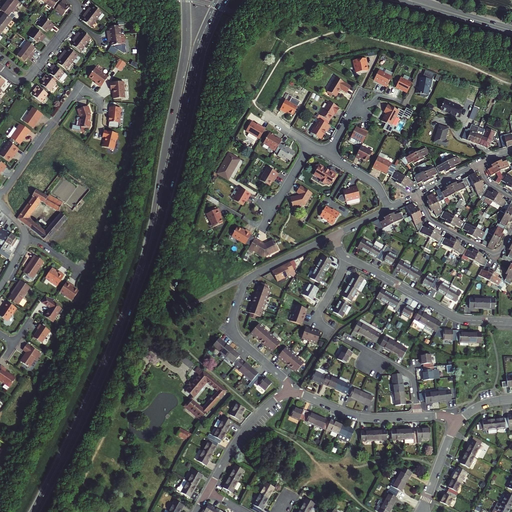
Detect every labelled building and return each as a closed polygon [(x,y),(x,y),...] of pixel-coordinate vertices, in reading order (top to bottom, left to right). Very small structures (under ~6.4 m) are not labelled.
[(19,2),(15,0),(8,0),(6,3),(15,11),(18,7),(17,6),(19,3),(19,2)] [(48,0),(46,3),(53,9),(60,0),(59,0),(48,0)] [(63,0),(62,0),(55,10),(63,16),(70,8),(67,5),(67,4),(66,3),(67,3),(63,0)] [(6,3),(0,10),(2,12),(8,16),(11,13),(13,14),(15,11),(6,3)] [(89,10),(89,9),(86,12),(97,20),(103,13),(94,6),(91,9),(90,9),(89,10)] [(2,12),(0,15),(2,17),(0,19),(0,21),(7,26),(12,20),(8,16),(2,12)] [(84,17),(85,18),(82,21),(91,28),(97,20),(86,12),(84,15),(84,16),(84,17)] [(47,20),(44,17),(37,25),(46,32),(48,29),(49,30),(51,28),(52,29),(55,26),(47,20)] [(109,37),(123,35),(122,26),(111,28),(111,31),(110,31),(110,33),(109,33),(109,37)] [(35,28),(29,36),(37,43),(39,40),(41,41),(42,39),(43,40),(46,36),(35,28)] [(78,35),(77,34),(75,37),(86,45),(91,38),(82,31),(80,34),(79,34),(78,35)] [(127,43),(124,44),(123,35),(109,37),(110,41),(111,40),(111,42),(113,41),(113,45),(116,45),(116,47),(127,55),(129,53),(127,43)] [(73,42),(74,43),(72,45),(81,52),(86,45),(75,37),(73,40),(74,41),(73,42)] [(25,40),(19,47),(22,49),(32,57),(35,54),(32,52),(35,48),(25,40)] [(32,57),(22,49),(16,56),(24,62),(27,58),(30,60),(32,57)] [(64,53),(63,52),(61,54),(72,63),(78,56),(69,49),(66,52),(65,51),(64,53)] [(58,61),(59,61),(57,64),(66,70),(72,63),(61,54),(58,58),(59,59),(58,61)] [(365,58),(352,60),(354,68),(355,73),(367,70),(366,65),(365,65),(365,62),(366,62),(365,58)] [(51,70),(52,71),(49,74),(58,81),(60,79),(62,81),(67,75),(64,73),(53,64),(51,68),(52,69),(51,70)] [(95,83),(101,87),(108,77),(101,72),(102,71),(96,67),(89,77),(96,82),(95,83)] [(382,85),(385,87),(391,77),(378,70),(373,80),(382,85)] [(44,79),(42,81),(43,82),(41,85),(50,92),(56,83),(45,74),(43,78),(44,79)] [(412,84),(401,78),(396,88),(407,94),(412,84)] [(327,93),(336,99),(340,91),(347,95),(350,89),(336,79),(327,93)] [(430,88),(432,81),(421,79),(419,89),(417,88),(416,94),(419,95),(418,97),(425,98),(425,96),(426,96),(428,88),(430,88)] [(109,83),(110,90),(112,89),(112,90),(113,92),(112,92),(113,98),(124,97),(122,81),(109,83)] [(35,89),(33,92),(35,93),(32,96),(41,103),(48,94),(37,85),(34,88),(35,89)] [(280,109),(283,110),(284,109),(293,114),(298,105),(285,99),(280,109)] [(440,101),(437,110),(457,116),(460,107),(440,101)] [(335,115),(339,109),(328,102),(319,116),(328,122),(333,114),(335,115)] [(387,123),(387,122),(391,124),(399,110),(387,104),(383,111),(387,113),(385,116),(383,117),(381,121),(387,123)] [(91,114),(88,106),(78,109),(80,115),(82,116),(81,119),(79,121),(78,126),(81,127),(80,131),(85,132),(86,128),(90,128),(91,122),(89,122),(89,119),(90,120),(91,116),(90,114),(91,114)] [(475,106),(470,118),(475,120),(480,108),(475,106)] [(121,108),(110,107),(110,111),(109,122),(119,123),(121,108)] [(43,114),(33,108),(24,121),(32,127),(36,122),(37,122),(43,114)] [(326,132),(329,126),(318,119),(310,133),(321,140),(324,135),(322,134),(324,131),(326,132)] [(259,137),(266,127),(262,125),(261,126),(252,120),(246,129),(259,137)] [(31,131),(20,124),(17,127),(18,128),(17,130),(14,128),(8,136),(11,138),(19,144),(24,138),(27,134),(28,135),(31,131)] [(440,126),(437,135),(446,138),(449,129),(440,126)] [(474,143),(479,128),(477,127),(473,126),(471,130),(468,129),(468,131),(466,130),(463,139),(474,143)] [(485,130),(479,128),(474,143),(480,146),(481,141),(482,137),(485,130)] [(483,141),(481,141),(480,146),(488,149),(489,148),(492,143),(496,132),(493,131),(493,130),(489,128),(489,130),(487,130),(484,137),(483,141)] [(362,131),(362,132),(355,129),(350,139),(361,145),(367,134),(362,131)] [(117,134),(104,130),(102,137),(105,138),(105,141),(103,141),(101,147),(113,150),(116,140),(117,140),(118,136),(117,136),(117,134)] [(275,150),(282,138),(277,135),(277,136),(274,135),(275,133),(270,130),(264,141),(270,145),(270,146),(275,150)] [(447,147),(449,142),(445,141),(446,138),(437,135),(434,143),(447,147)] [(19,149),(9,142),(0,153),(0,155),(9,162),(14,154),(15,155),(19,149)] [(288,147),(289,145),(284,142),(278,153),(285,157),(286,155),(291,158),(295,151),(288,147)] [(488,149),(492,151),(497,150),(495,144),(492,143),(489,148),(488,149)] [(367,161),(372,152),(361,145),(355,157),(358,159),(359,157),(367,161)] [(426,148),(414,153),(418,161),(420,161),(421,160),(423,159),(422,157),(429,154),(426,148)] [(229,152),(217,172),(226,177),(228,173),(230,175),(240,159),(229,152)] [(405,156),(400,159),(405,165),(413,162),(414,163),(417,162),(418,161),(414,153),(406,157),(405,156)] [(443,154),(440,156),(442,159),(441,160),(443,163),(436,167),(435,167),(438,173),(440,172),(441,172),(445,170),(446,172),(451,170),(446,162),(446,160),(443,154)] [(446,162),(451,170),(455,168),(454,166),(461,163),(458,158),(456,159),(455,158),(446,162)] [(395,167),(382,160),(376,170),(386,175),(385,176),(389,178),(390,176),(393,170),(395,167)] [(497,164),(501,172),(509,168),(506,162),(502,164),(501,161),(497,164)] [(425,163),(423,163),(420,165),(422,168),(424,173),(428,181),(433,179),(432,177),(436,175),(436,174),(437,173),(435,169),(434,170),(433,169),(428,171),(426,166),(425,163)] [(336,175),(337,173),(331,170),(330,171),(329,171),(330,170),(327,169),(325,169),(326,167),(320,164),(320,165),(317,165),(315,168),(316,170),(314,174),(322,178),(322,181),(324,183),(327,181),(331,184),(332,181),(334,178),(335,179),(337,175),(336,175)] [(501,172),(497,164),(492,166),(493,168),(489,170),(492,176),(499,173),(500,175),(496,182),(499,184),(503,176),(501,172)] [(274,178),(275,179),(279,174),(268,167),(259,179),(269,186),(272,181),(274,178)] [(397,181),(396,183),(400,186),(405,177),(393,170),(390,176),(397,181)] [(416,184),(418,188),(425,185),(424,183),(428,181),(424,173),(415,177),(413,178),(415,182),(416,184)] [(474,186),(482,182),(480,177),(477,178),(475,174),(462,180),(463,182),(466,188),(470,186),(469,183),(472,182),(474,186)] [(505,186),(510,189),(511,185),(511,178),(506,175),(503,177),(501,180),(507,184),(505,186)] [(400,186),(405,188),(406,186),(410,189),(411,188),(415,183),(405,177),(400,186)] [(456,183),(451,186),(455,194),(464,190),(467,189),(466,188),(463,182),(461,183),(457,185),(456,183)] [(479,197),(484,195),(486,190),(489,187),(486,184),(484,185),(482,182),(474,186),(479,197)] [(299,192),(298,194),(289,196),(292,206),(304,203),(311,192),(300,185),(296,190),(299,192)] [(242,204),(245,199),(247,196),(248,197),(250,193),(240,186),(232,198),(242,204)] [(358,186),(351,187),(351,188),(344,190),(346,201),(347,201),(347,204),(348,204),(354,203),(353,200),(359,198),(360,198),(358,186)] [(448,198),(455,194),(451,186),(447,188),(447,190),(441,193),(444,200),(446,203),(448,207),(451,205),(448,198)] [(439,189),(436,191),(439,197),(435,199),(433,194),(427,197),(429,201),(427,202),(429,207),(438,203),(441,202),(444,200),(441,193),(439,189)] [(59,213),(45,232),(28,219),(39,202),(57,211),(61,204),(62,205),(62,204),(63,203),(48,195),(47,197),(35,190),(31,195),(32,196),(17,219),(38,235),(46,241),(47,241),(49,241),(67,218),(59,213)] [(492,194),(486,190),(484,195),(481,200),(484,202),(485,201),(492,205),(493,202),(498,194),(494,192),(492,194)] [(502,197),(498,194),(493,202),(502,207),(504,209),(505,209),(507,203),(508,203),(505,201),(501,199),(502,197)] [(511,217),(511,202),(507,210),(505,209),(504,209),(504,210),(502,209),(501,212),(504,214),(505,214),(511,217)] [(431,212),(434,211),(437,217),(442,215),(442,214),(443,214),(442,212),(438,203),(429,207),(431,212)] [(411,216),(419,212),(417,207),(415,208),(413,204),(406,207),(411,216)] [(332,208),(331,210),(329,210),(328,208),(325,206),(322,210),(321,211),(321,212),(320,213),(321,216),(328,220),(329,222),(332,224),(339,213),(332,208)] [(220,218),(219,215),(220,215),(217,208),(209,212),(206,213),(207,215),(206,216),(207,219),(208,219),(212,227),(222,222),(220,218)] [(401,212),(399,213),(394,216),(394,214),(389,216),(393,224),(402,220),(404,219),(403,217),(403,216),(401,212)] [(405,220),(406,222),(412,219),(415,225),(419,232),(422,226),(422,225),(421,222),(422,222),(420,218),(422,217),(419,212),(411,216),(407,218),(404,219),(405,220)] [(442,215),(440,218),(446,220),(445,223),(449,225),(454,217),(445,212),(444,212),(443,212),(443,213),(443,214),(442,214),(442,215)] [(511,219),(511,217),(505,214),(500,223),(499,225),(500,225),(504,227),(505,228),(506,226),(508,222),(510,223),(511,219)] [(382,230),(393,224),(389,216),(384,218),(385,220),(380,223),(378,220),(371,224),(382,230)] [(455,226),(461,229),(464,223),(466,220),(464,218),(462,221),(454,217),(449,225),(454,227),(455,226)] [(467,234),(471,237),(475,229),(467,224),(464,223),(461,229),(468,232),(467,234)] [(475,229),(471,237),(476,239),(477,237),(483,240),(486,236),(487,233),(489,230),(487,229),(484,233),(479,231),(481,226),(478,224),(475,229)] [(493,236),(501,240),(504,235),(502,234),(505,228),(504,227),(500,225),(499,227),(498,227),(493,236)] [(251,232),(245,229),(244,230),(237,226),(231,235),(244,243),(251,232)] [(430,238),(434,230),(430,227),(428,229),(424,227),(422,226),(419,232),(421,234),(430,238)] [(0,244),(3,246),(11,235),(2,229),(0,231),(0,244)] [(434,230),(430,238),(438,243),(437,245),(435,249),(437,250),(439,246),(444,237),(438,234),(439,232),(434,230)] [(11,246),(16,238),(11,235),(3,246),(1,250),(4,252),(10,256),(11,254),(12,253),(7,249),(9,245),(11,246)] [(489,245),(488,247),(493,249),(494,247),(494,248),(497,244),(499,245),(501,240),(493,236),(492,237),(489,245)] [(273,240),(263,243),(254,237),(247,248),(251,251),(252,249),(262,255),(276,249),(273,240)] [(444,237),(439,246),(442,247),(443,245),(451,250),(456,241),(451,238),(450,241),(444,237)] [(357,248),(368,254),(373,245),(362,239),(357,248)] [(460,254),(464,248),(459,246),(461,243),(456,241),(451,250),(460,254)] [(368,254),(380,260),(385,251),(373,245),(368,254)] [(474,261),(478,253),(474,251),(473,253),(466,249),(463,256),(461,258),(464,259),(465,257),(474,261)] [(396,256),(388,252),(388,253),(385,251),(380,260),(383,262),(384,261),(391,265),(396,256)] [(483,255),(478,253),(474,261),(484,267),(485,266),(486,264),(488,261),(482,258),(483,255)] [(33,278),(44,262),(34,255),(28,265),(28,266),(24,273),(33,278)] [(322,256),(316,267),(325,272),(331,261),(322,256)] [(277,282),(290,275),(288,272),(292,270),(291,268),(295,265),(292,261),(271,272),(277,282)] [(400,261),(395,269),(407,276),(411,267),(400,261)] [(481,269),(478,275),(489,280),(493,273),(489,270),(488,272),(486,271),(490,266),(486,264),(485,266),(484,267),(481,269)] [(316,267),(310,278),(318,283),(325,272),(316,267)] [(411,267),(407,276),(417,282),(422,273),(411,267)] [(64,275),(59,272),(58,273),(56,271),(56,270),(52,268),(46,278),(50,280),(49,281),(57,286),(64,275)] [(493,273),(489,280),(499,286),(498,287),(501,289),(509,293),(505,283),(504,281),(502,277),(501,279),(497,277),(498,275),(493,273)] [(358,291),(361,293),(368,282),(355,275),(349,286),(358,291)] [(431,288),(434,289),(439,281),(435,279),(435,280),(427,276),(422,284),(430,289),(431,288)] [(30,287),(20,280),(9,298),(18,305),(30,287)] [(73,286),(67,281),(60,292),(72,300),(79,291),(72,286),(73,286)] [(450,287),(439,281),(434,289),(445,296),(450,287)] [(258,287),(256,293),(253,301),(250,308),(248,314),(250,315),(249,318),(252,319),(256,321),(257,317),(260,318),(262,312),(265,305),(267,297),(269,291),(267,290),(268,287),(261,284),(260,288),(258,287)] [(318,289),(310,284),(303,295),(312,300),(318,289)] [(358,291),(349,286),(343,297),(351,302),(358,291)] [(461,293),(450,287),(445,296),(456,302),(461,293)] [(388,304),(392,296),(382,289),(377,298),(388,304)] [(392,296),(388,304),(395,309),(395,310),(398,312),(403,304),(400,302),(400,300),(392,296)] [(53,299),(46,297),(42,303),(51,308),(45,316),(54,322),(55,320),(55,317),(58,312),(59,313),(62,308),(54,303),(51,301),(53,299)] [(482,299),(470,298),(469,308),(482,308),(482,299)] [(495,299),(482,299),(482,308),(494,309),(495,299)] [(17,308),(7,301),(3,306),(3,307),(4,307),(4,308),(2,311),(2,310),(0,310),(0,317),(2,317),(6,320),(8,320),(12,314),(13,314),(17,308)] [(351,308),(340,301),(333,312),(342,317),(344,313),(347,315),(351,308)] [(403,304),(398,312),(409,318),(414,310),(403,304)] [(307,311),(295,307),(292,315),(289,322),(301,327),(304,319),(307,311)] [(419,311),(414,319),(413,322),(417,325),(417,326),(423,330),(425,326),(430,317),(419,311)] [(430,317),(425,326),(436,332),(439,328),(441,324),(430,317)] [(371,325),(360,319),(358,322),(370,328),(371,325)] [(370,328),(358,322),(354,330),(365,337),(370,328)] [(50,331),(40,324),(37,329),(39,330),(37,333),(36,333),(33,337),(42,343),(50,331)] [(254,330),(250,335),(272,354),(280,344),(275,340),(269,335),(263,330),(258,325),(254,330)] [(382,331),(371,325),(370,328),(381,334),(382,331)] [(313,331),(305,328),(301,340),(308,343),(316,345),(320,334),(313,331)] [(370,328),(365,337),(376,343),(381,334),(370,328)] [(443,340),(456,341),(456,331),(443,330),(439,328),(436,332),(434,337),(443,337),(443,340)] [(459,343),(469,343),(469,333),(460,333),(460,331),(456,331),(456,341),(460,341),(459,343)] [(481,333),(469,333),(469,343),(481,343),(481,333)] [(396,343),(385,337),(380,345),(391,351),(396,343)] [(219,358),(223,361),(226,357),(233,350),(223,342),(219,339),(213,346),(217,349),(222,354),(219,358)] [(407,349),(396,343),(391,351),(403,358),(407,349)] [(41,354),(27,344),(23,350),(27,353),(21,362),(30,368),(36,360),(37,361),(41,354)] [(343,348),(337,359),(346,364),(352,353),(343,348)] [(297,359),(285,349),(277,358),(282,362),(289,368),(295,374),(303,364),(297,359)] [(239,356),(233,350),(226,357),(233,363),(232,365),(235,367),(241,359),(238,357),(239,356)] [(423,364),(424,367),(433,366),(433,363),(431,363),(430,354),(421,355),(421,364),(423,364)] [(251,368),(241,359),(235,367),(245,375),(251,368)] [(194,371),(199,375),(202,371),(202,369),(197,365),(195,368),(196,369),(194,371)] [(6,369),(1,366),(0,366),(0,380),(10,387),(16,378),(5,371),(6,369)] [(422,371),(423,381),(436,379),(437,379),(436,370),(434,370),(433,366),(424,367),(424,371),(422,371)] [(261,376),(251,368),(245,375),(254,383),(261,376)] [(320,382),(323,384),(327,375),(324,373),(324,372),(317,369),(315,372),(311,380),(319,384),(320,382)] [(192,397),(193,398),(206,382),(218,392),(223,395),(226,391),(202,371),(199,375),(186,391),(192,397)] [(323,384),(335,389),(339,380),(327,375),(323,384)] [(264,378),(261,376),(254,383),(258,386),(259,385),(265,391),(272,383),(265,377),(264,378)] [(392,381),(394,393),(404,392),(402,379),(392,381)] [(351,385),(339,380),(335,389),(347,394),(351,385)] [(357,401),(361,392),(353,388),(354,387),(351,385),(347,394),(350,396),(349,397),(357,401)] [(438,392),(439,401),(451,400),(450,390),(438,392)] [(373,397),(361,392),(357,401),(369,406),(373,397)] [(405,405),(404,392),(394,393),(395,406),(405,405)] [(426,403),(439,401),(438,392),(425,393),(426,403)] [(191,401),(187,406),(202,418),(220,398),(216,395),(203,409),(191,401)] [(245,409),(236,404),(230,415),(239,420),(245,409)] [(299,419),(303,421),(307,411),(303,410),(303,411),(294,408),(290,417),(299,420),(299,419)] [(319,416),(307,411),(303,421),(314,426),(319,416)] [(330,421),(319,416),(314,426),(326,431),(330,421)] [(217,429),(226,434),(232,422),(223,417),(217,429)] [(509,428),(508,418),(495,420),(496,429),(509,428)] [(478,423),(479,426),(479,430),(479,431),(483,430),(483,431),(488,430),(488,434),(497,433),(496,429),(495,420),(483,421),(483,423),(478,423)] [(334,423),(330,421),(326,431),(330,432),(330,431),(338,434),(342,425),(334,421),(334,423)] [(354,430),(342,425),(338,434),(337,438),(348,443),(354,430)] [(421,431),(417,431),(417,441),(418,443),(422,443),(422,439),(430,438),(430,428),(421,429),(421,431)] [(177,435),(186,440),(187,437),(189,434),(180,429),(177,435)] [(211,435),(209,438),(218,443),(220,444),(226,434),(217,429),(213,436),(211,435)] [(404,430),(404,440),(405,443),(415,443),(415,444),(418,443),(417,441),(417,431),(413,431),(413,429),(404,430)] [(386,430),(374,431),(374,441),(387,440),(386,430)] [(404,440),(404,430),(392,430),(392,440),(404,440)] [(374,431),(361,431),(361,442),(374,441),(374,431)] [(218,443),(209,438),(203,449),(212,454),(218,443)] [(481,445),(472,441),(466,452),(475,457),(478,458),(482,450),(480,449),(480,450),(479,449),(481,445)] [(212,454),(203,449),(197,461),(206,466),(212,454)] [(469,468),(475,457),(466,452),(460,463),(469,468)] [(229,477),(238,482),(244,471),(235,466),(229,477)] [(403,468),(397,479),(405,484),(412,473),(403,468)] [(461,484),(467,472),(458,468),(452,479),(461,484)] [(191,471),(193,472),(187,481),(196,486),(202,475),(192,469),(191,471)] [(238,482),(229,477),(223,487),(232,492),(238,482)] [(391,486),(389,489),(398,494),(399,491),(401,492),(405,484),(397,479),(392,487),(391,486)] [(450,488),(448,491),(457,496),(458,493),(457,492),(461,484),(452,479),(448,487),(450,488)] [(196,486),(187,481),(181,492),(190,497),(196,486)] [(266,483),(260,494),(268,499),(274,488),(266,483)] [(389,494),(384,502),(393,507),(397,499),(396,498),(398,494),(389,489),(387,493),(389,494)] [(457,496),(448,491),(446,495),(444,494),(440,502),(449,507),(453,499),(455,499),(457,496)] [(501,504),(510,509),(511,505),(511,495),(507,493),(501,504)] [(262,510),(268,499),(260,494),(253,505),(262,510)] [(306,499),(300,510),(303,511),(310,511),(315,504),(306,499)] [(380,502),(383,504),(392,509),(393,507),(384,502),(381,500),(380,502)] [(168,511),(169,511),(179,511),(183,505),(175,501),(168,511)] [(377,507),(377,508),(376,511),(377,511),(389,511),(392,509),(383,504),(380,502),(377,507)] [(222,511),(212,506),(213,506),(208,503),(203,511),(222,511)]
